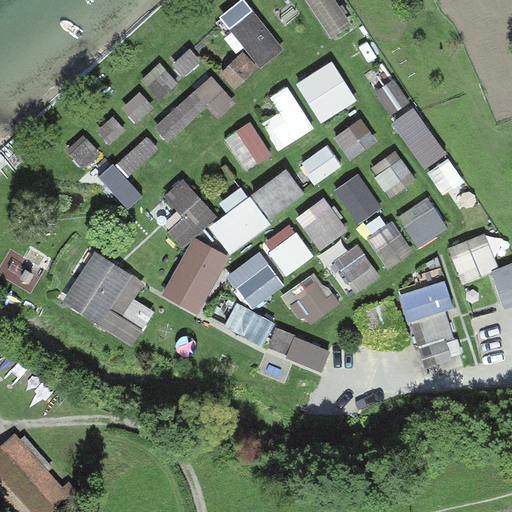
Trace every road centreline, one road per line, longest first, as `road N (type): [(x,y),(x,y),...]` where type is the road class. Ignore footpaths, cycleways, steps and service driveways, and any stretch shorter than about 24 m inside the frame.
road 1 (track): [(146,281),(259,350),(369,388),(511,379)]
road 2 (track): [(203,511),(180,456),(148,430),(105,423),(0,429)]
